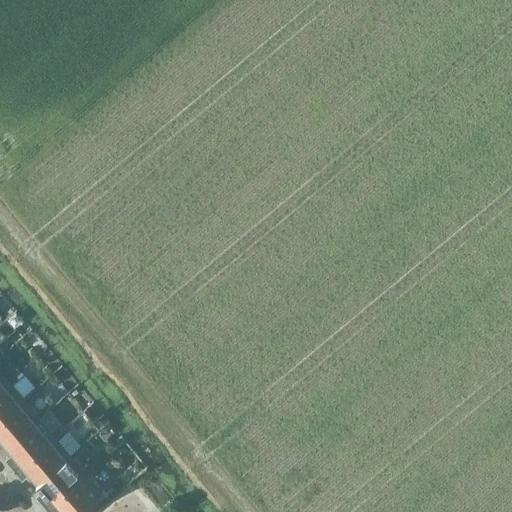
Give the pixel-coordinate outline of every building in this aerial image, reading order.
[(0,368),(0,386),(9,379),(0,368)] [(0,417),(24,397),(12,383),(19,378),(15,374),(9,379),(0,386),(0,417)] [(0,436),(6,444),(40,416),(28,402),(34,396),(31,392),(24,397),(0,417),(0,436)] [(102,415),(93,422),(98,429),(108,422),(102,415)] [(14,469),(62,429),(58,425),(52,430),(40,416),(6,444),(17,456),(9,463),(14,469)] [(37,481),(71,453),(59,438),(65,433),(62,429),(14,469),(19,475),(27,468),(37,481)] [(45,505),(92,466),(89,462),(83,467),(71,453),(37,481),(47,493),(40,499),(45,505)] [(92,466),(45,505),(50,511),(58,505),(63,511),(86,511),(94,505),(90,500),(96,495),(102,490),(89,475),(96,470),(92,466)]
